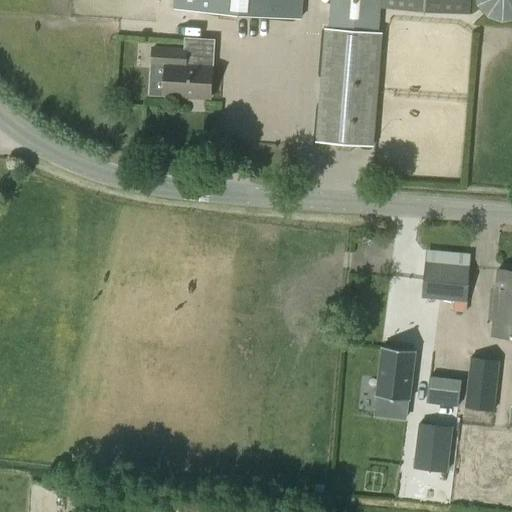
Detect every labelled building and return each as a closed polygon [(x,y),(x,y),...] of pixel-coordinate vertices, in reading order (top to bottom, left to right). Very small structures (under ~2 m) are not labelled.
[(174,0),(174,8),(300,18),(301,0),(174,0)] [(325,28),(316,141),(372,145),(381,33),(378,33),(380,7),(471,14),(471,0),(331,0),(329,28),(325,28)] [(152,47),(152,63),(166,63),(164,94),(210,97),(212,65),(184,64),(185,49),(152,47)] [(427,247),(421,296),(466,300),(471,251),(427,247)] [(511,269),(498,268),(491,335),(511,336),(511,269)] [(409,400),(415,350),(382,346),(375,396),(409,400)] [(493,410),(499,361),(470,357),(465,407),(493,410)] [(457,403),(459,376),(426,373),(424,400),(457,403)] [(120,502),(118,511),(155,511),(156,506),(120,502)]
